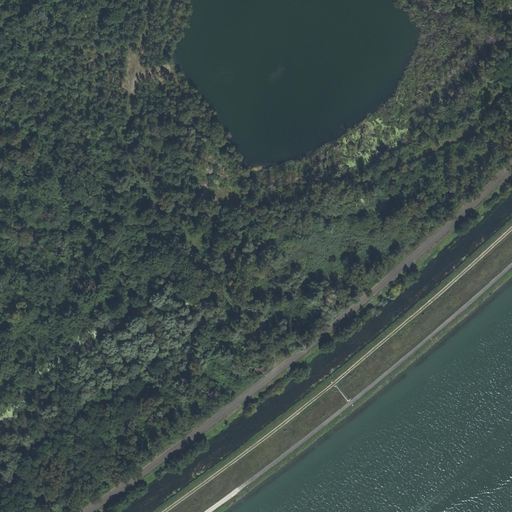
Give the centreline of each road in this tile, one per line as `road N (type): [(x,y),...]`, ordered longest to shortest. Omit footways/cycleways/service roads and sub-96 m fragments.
road 1 (track): [(162,511),(339,378),(511,227)]
road 2 (track): [(511,262),(376,381),(205,511)]
road 3 (track): [(0,233),(146,222),(173,229),(279,368)]
